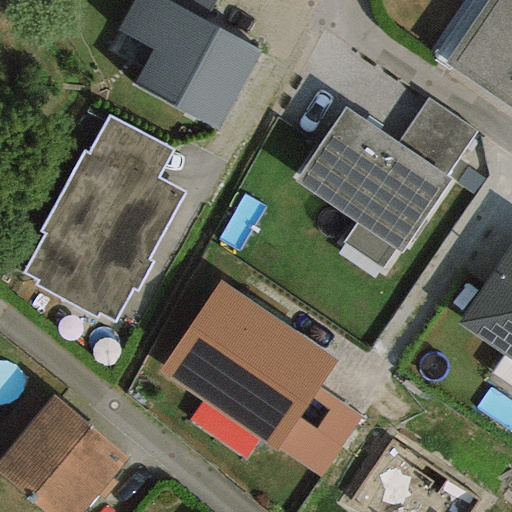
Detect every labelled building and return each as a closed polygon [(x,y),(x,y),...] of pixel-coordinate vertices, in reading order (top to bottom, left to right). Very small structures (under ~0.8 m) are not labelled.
[(219,0),(131,0),(112,36),(152,58),(135,89),(216,133),(257,58),(203,29),(219,0)] [(511,0),(482,0),(440,65),(511,110),(511,0)] [(455,191),(343,121),(299,194),(402,267),(455,191)] [(99,125),(17,283),(108,329),(174,200),(148,186),(163,158),(99,125)] [(511,247),(457,327),(511,364),(511,247)] [(337,362),(219,281),(156,373),(275,453),(277,451),(320,480),(362,418),(319,389),(337,362)] [(82,511),(127,459),(52,396),(0,457),(0,477),(41,511),(82,511)]
